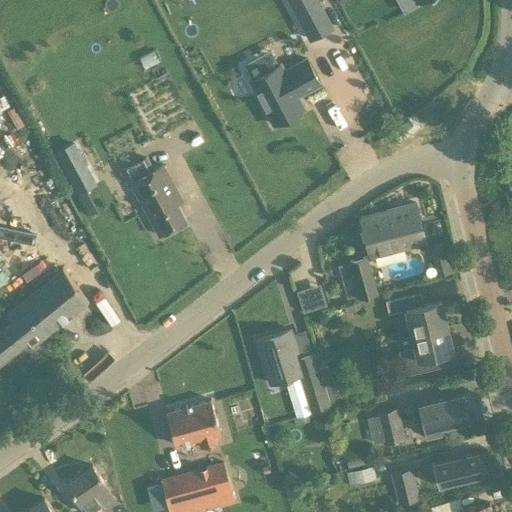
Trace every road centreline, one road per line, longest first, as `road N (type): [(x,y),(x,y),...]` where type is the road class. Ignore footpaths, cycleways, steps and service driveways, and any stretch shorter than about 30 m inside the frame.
road 1 (residential): [(0,455),(402,161),(452,153)]
road 2 (residential): [(511,394),(452,153)]
